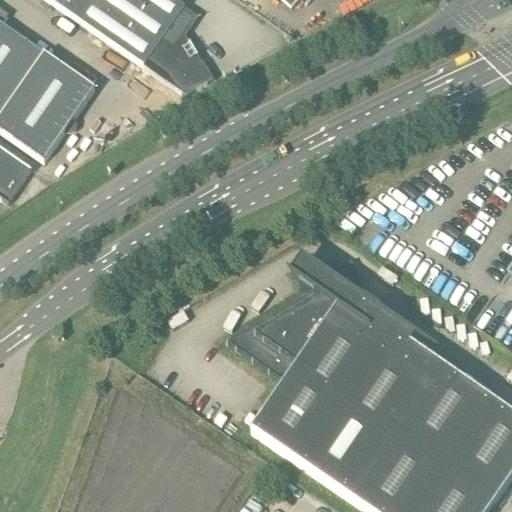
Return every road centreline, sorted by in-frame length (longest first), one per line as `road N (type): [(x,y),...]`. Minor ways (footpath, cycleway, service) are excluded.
road 1 (primary): [(0,350),(174,230),(511,56)]
road 2 (primary): [(436,33),(136,192),(0,285)]
